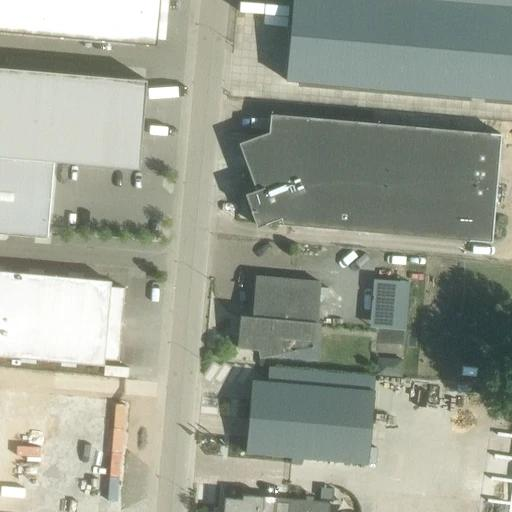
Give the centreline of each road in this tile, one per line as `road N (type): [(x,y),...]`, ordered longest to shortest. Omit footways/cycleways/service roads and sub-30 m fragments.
road 1 (unclassified): [(167,511),(213,0)]
road 2 (unknown): [(207,60),(0,45)]
road 3 (unknown): [(0,240),(190,253)]
